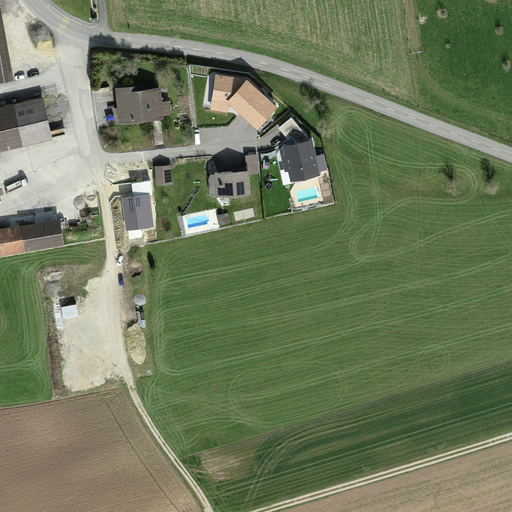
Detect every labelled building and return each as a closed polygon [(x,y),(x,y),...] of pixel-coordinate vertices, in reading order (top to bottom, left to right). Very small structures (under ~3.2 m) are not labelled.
[(0,83),(9,82),(0,27),(0,83)] [(228,107),(231,107),(257,130),(277,108),(247,80),(215,75),(210,110),(228,113),(228,107)] [(143,88),(116,91),(118,124),(162,120),(160,92),(143,93),(143,88)] [(0,151),(48,142),(40,103),(0,111),(0,151)] [(291,118),(278,128),(288,140),(291,137),(294,141),(295,144),(307,141),(306,136),(291,118)] [(295,144),(282,147),(284,155),(281,156),(284,172),(288,171),(290,182),(320,176),(319,172),(327,170),(323,154),(316,156),(312,140),(307,141),(295,144)] [(245,155),(246,171),(248,171),(249,174),(258,173),(257,154),(245,155)] [(171,165),(154,166),(156,186),(172,184),(171,165)] [(246,171),(215,173),(215,174),(211,175),(208,180),(209,195),(216,194),(216,198),(250,195),(249,174),(248,171),(246,171)] [(228,215),(217,218),(218,225),(230,223),(228,215)] [(19,229),(22,252),(61,247),(58,224),(19,229)] [(19,229),(0,231),(0,255),(22,252),(19,229)]
